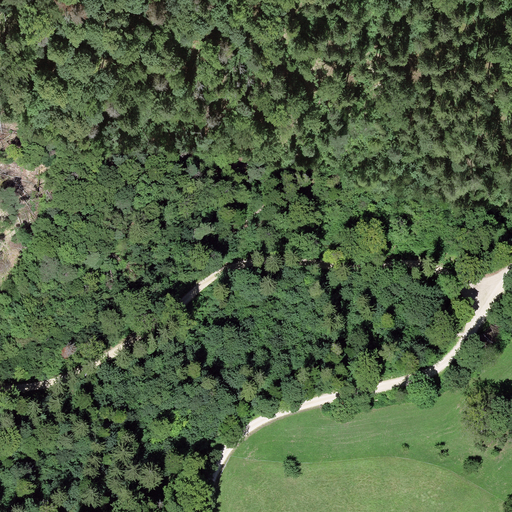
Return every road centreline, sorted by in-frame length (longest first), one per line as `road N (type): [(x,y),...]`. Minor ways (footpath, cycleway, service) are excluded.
road 1 (unclassified): [(511,269),(434,370),(274,411),(230,442),(201,511)]
road 2 (track): [(230,264),(407,261),(436,268),(466,289),(479,317)]
road 3 (track): [(0,387),(43,384),(140,337),(230,264)]
